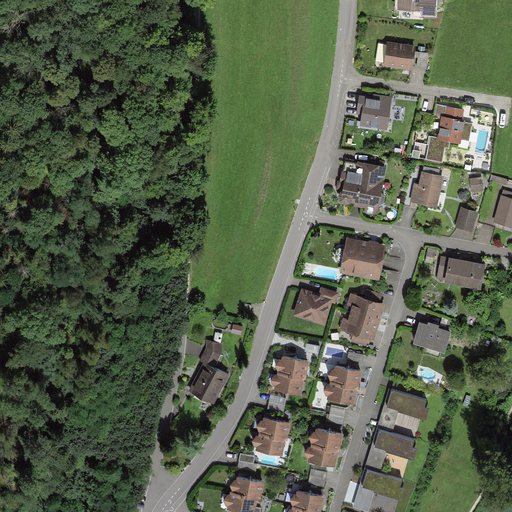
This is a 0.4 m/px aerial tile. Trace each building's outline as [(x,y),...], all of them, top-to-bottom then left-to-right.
[(397,0),(397,12),(422,13),(422,16),(436,17),(436,0),(397,0)] [(387,39),(384,63),(413,67),(414,55),(415,51),(415,49),(416,43),(387,39)] [(418,55),(417,65),(427,66),(429,51),(419,49),(418,55)] [(368,93),(359,92),(356,111),(361,112),(360,123),(388,126),(392,94),(374,91),(373,95),(368,94),(368,93)] [(439,102),(437,102),(435,113),(441,115),(438,135),(430,133),(430,134),(429,134),(427,143),(415,140),(413,155),(442,160),(445,145),(449,146),(450,139),(461,141),(461,137),(469,139),(472,121),(465,120),(465,117),(463,116),(464,107),(439,102)] [(486,159),(479,157),(478,164),(485,166),(486,159)] [(380,161),(364,158),(364,159),(358,158),(357,164),(363,165),(362,170),(348,167),(347,170),(342,168),(339,179),(338,178),(337,188),(340,188),(340,189),(338,192),(340,198),(345,201),(350,199),(354,200),(353,202),(365,205),(364,209),(377,212),(384,177),(385,178),(387,163),(380,162),(380,161)] [(444,173),(422,168),(419,182),(414,181),(410,200),(437,205),(444,173)] [(482,175),(469,177),(471,190),(484,188),(482,175)] [(502,192),(501,192),(493,219),(511,224),(511,190),(503,188),(502,192)] [(478,209),(461,205),(456,225),(473,230),(478,209)] [(369,239),(347,235),(340,270),(379,277),(386,242),(379,241),(379,239),(374,238),(369,237),(369,239)] [(437,248),(428,246),(424,260),(433,262),(437,248)] [(466,256),(449,253),(449,255),(444,278),(481,285),(485,259),(466,256)] [(449,255),(441,254),(437,277),(444,278),(449,255)] [(314,289),(302,285),(293,312),(325,323),(332,300),(333,296),(321,293),(322,291),(319,291),(319,292),(316,290),(313,290),(314,289)] [(321,285),(319,291),(322,291),(321,293),(333,296),(332,300),(336,301),(339,290),(321,285)] [(350,311),(380,320),(381,314),(385,301),(351,290),(347,303),(352,304),(350,311)] [(378,327),(380,320),(350,311),(348,317),(343,315),(339,327),(353,331),(369,336),(374,337),(378,327)] [(428,320),(419,317),(413,338),(445,348),(451,328),(439,324),(439,321),(434,320),(428,318),(428,320)] [(243,324),(233,322),(232,331),(241,333),(243,324)] [(366,344),(369,336),(353,331),(350,340),(366,344)] [(206,346),(200,357),(204,359),(215,365),(222,351),(222,342),(207,338),(206,346)] [(319,343),(305,340),(303,349),(317,353),(319,343)] [(364,353),(349,350),(347,358),(362,361),(364,353)] [(277,366),(278,366),(292,369),(291,372),(304,375),(305,375),(308,363),(309,357),(282,351),(281,354),(279,354),(275,359),(277,366)] [(215,365),(204,359),(189,389),(214,402),(230,372),(215,365)] [(362,366),(334,360),(334,364),(332,364),(328,369),(330,375),(331,375),(345,378),(344,381),(357,384),(359,384),(359,380),(361,381),(361,378),(362,376),(360,376),(362,366)] [(292,369),(278,366),(277,370),(275,370),(270,374),(273,381),(275,381),(274,385),(301,390),(302,384),(304,384),(304,382),(305,380),(303,380),(304,375),(291,372),(292,369)] [(356,389),(357,384),(344,381),(345,378),(331,375),(330,380),(328,379),(323,384),(326,391),(328,391),(327,394),(354,400),(355,394),(356,394),(357,391),(357,389),(356,389)] [(426,396),(392,385),(388,401),(387,402),(398,406),(398,407),(400,408),(427,416),(430,405),(424,404),(426,396)] [(286,395),(271,392),(268,407),(283,410),(286,395)] [(387,402),(388,401),(385,400),(377,426),(379,427),(380,426),(393,430),(400,408),(398,407),(398,406),(387,402)] [(346,407),(330,405),(327,420),(344,423),(346,407)] [(290,417),(264,412),(263,416),(261,415),(257,420),(259,427),(273,430),(272,433),(286,435),(287,436),(288,431),(289,432),(290,429),(290,427),(289,426),(290,417)] [(343,429),(315,423),(315,427),(313,426),(309,431),(311,438),(312,438),(326,441),(325,444),(338,446),(340,447),(340,443),(342,443),(342,441),(343,439),(341,438),(343,429)] [(393,430),(380,426),(379,427),(375,440),(375,442),(385,445),(385,447),(387,447),(414,456),(417,445),(412,443),(414,436),(393,430)] [(273,430),(259,427),(258,430),(257,430),(252,435),(254,442),(256,442),(255,446),(282,451),(284,445),(285,445),(285,442),(286,440),(285,440),(286,435),(272,433),(273,430)] [(337,451),(338,446),(325,444),(326,441),(312,438),(311,442),(309,441),(304,446),(307,453),(309,454),(308,457),(335,462),(336,456),(337,456),(338,454),(338,452),(337,451)] [(375,442),(375,440),(373,440),(365,466),(367,467),(368,466),(380,470),(387,447),(385,447),(385,445),(375,442)] [(255,454),(240,451),(239,459),(254,461),(255,454)] [(380,470),(368,466),(367,467),(363,481),(362,482),(374,486),(373,487),(375,488),(401,496),(405,485),(400,484),(402,477),(380,470)] [(327,470),(311,467),(308,482),(324,485),(327,470)] [(264,477),(237,471),(236,475),(234,474),(230,479),(232,485),(232,486),(246,489),(245,492),(257,494),(261,495),(262,491),(263,491),(264,489),(264,486),(262,486),(264,477)] [(362,482),(363,481),(361,480),(353,505),(368,510),(375,488),(373,487),(374,486),(362,482)] [(324,491),(296,485),(296,489),(294,489),(290,494),(292,500),(293,500),(307,503),(306,506),(319,509),(321,509),(321,505),(323,505),(323,503),(324,501),(322,501),(324,491)] [(256,499),(257,494),(245,492),(246,489),(232,486),(231,486),(229,490),(228,489),(223,494),(225,501),(228,502),(227,504),(253,510),(254,510),(255,505),(255,504),(257,504),(257,502),(258,499),(256,499)] [(318,511),(319,509),(306,506),(307,503),(293,500),(292,504),(290,504),(285,509),(286,511),(318,511)]
